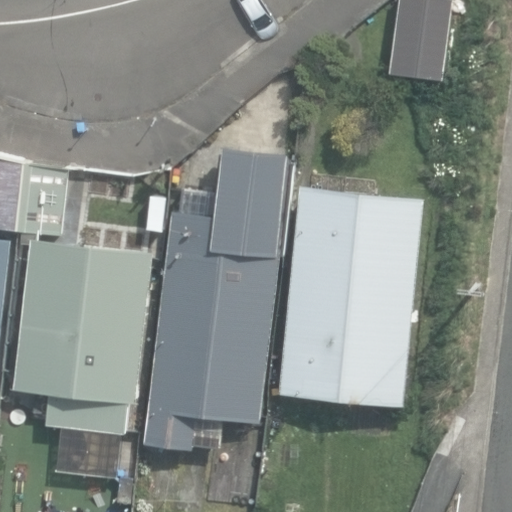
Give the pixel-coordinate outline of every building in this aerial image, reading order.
[(457,0),(402,0),(394,70),(448,76),(457,0)] [(184,206),(177,206),(149,439),(199,446),(199,441),(226,445),(229,414),(266,419),(286,251),(289,251),(298,151),(231,143),(230,149),(225,148),(220,187),(187,183),(184,206)] [(0,224),(23,227),(31,158),(0,152),(0,224)] [(65,232),(73,165),(31,158),(23,227),(65,232)] [(431,194),(305,180),(284,389),(408,404),(431,194)] [(0,382),(18,235),(0,233),(0,382)] [(36,234),(18,385),(54,389),(50,421),(130,430),(133,399),(141,400),(159,248),(36,234)] [(0,511),(103,511),(106,455),(5,449),(2,501),(0,500),(0,511)]
